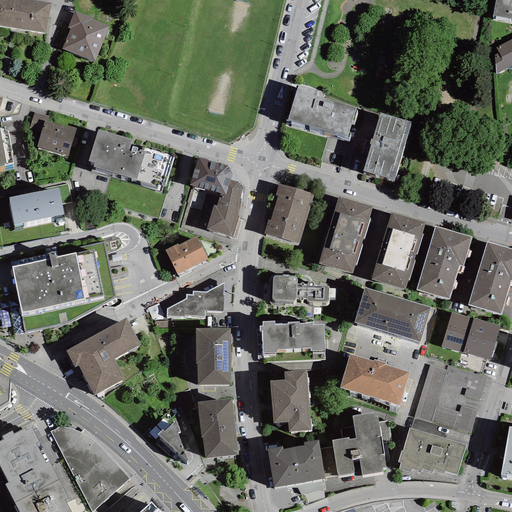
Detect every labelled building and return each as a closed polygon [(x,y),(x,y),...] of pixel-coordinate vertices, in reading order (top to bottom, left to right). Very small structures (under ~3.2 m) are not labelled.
[(51,3),(33,0),(0,0),(0,25),(46,33),(51,3)] [(511,0),(495,0),(493,16),(511,19),(511,0)] [(109,26),(93,20),(93,18),(74,11),(68,28),(70,29),(61,49),(94,62),(109,26)] [(498,53),(494,55),(496,74),(511,66),(511,38),(495,47),(498,53)] [(297,90),(288,120),(326,131),(330,131),(347,137),(356,108),(323,98),(324,93),(298,85),(297,90)] [(29,130),(41,133),(45,120),(48,121),(49,117),(34,112),(29,130)] [(411,122),(380,113),(372,139),(371,139),(369,144),(371,145),(363,170),(393,180),(411,122)] [(48,121),(45,120),(41,133),(37,147),(68,156),(76,130),(77,128),(68,126),(67,127),(48,121)] [(0,127),(0,166),(5,166),(5,164),(13,163),(11,153),(13,152),(8,131),(5,131),(4,127),(0,127)] [(132,140),(98,129),(88,161),(94,163),(93,167),(143,182),(142,186),(161,192),(164,182),(166,182),(174,156),(145,148),(144,151),(139,150),(139,151),(136,151),(137,148),(133,146),(131,151),(129,151),(132,140)] [(197,157),(189,185),(220,193),(225,195),(230,180),(232,174),(228,166),(197,157)] [(238,182),(230,180),(225,195),(220,193),(217,206),(213,205),(206,229),(231,237),(232,235),(233,236),(239,217),(238,216),(242,188),(238,182)] [(313,194),(278,184),(275,195),(277,196),(270,221),(268,220),(264,234),(298,244),(313,194)] [(59,188),(8,198),(14,225),(64,215),(59,188)] [(373,207),(338,197),(318,264),(353,274),(373,207)] [(425,222),(391,212),(371,280),(405,290),(425,222)] [(183,226),(196,228),(199,215),(186,213),(183,226)] [(472,237),(435,226),(416,290),(450,299),(459,266),(464,267),(472,237)] [(166,251),(177,274),(208,260),(197,236),(178,245),(178,244),(165,250),(166,251)] [(511,249),(486,242),(468,305),(501,315),(511,281),(511,249)] [(11,266),(21,313),(104,296),(94,249),(76,253),(56,257),(55,251),(48,253),(49,258),(11,266)] [(299,284),(297,284),(297,280),(297,278),(295,277),(275,276),(273,277),(272,278),(272,298),(272,300),(274,301),(293,301),(295,301),(296,300),(296,299),(296,298),(299,298),(299,299),(300,300),(301,300),(302,300),(303,299),(306,299),(306,301),(308,302),(326,303),(327,302),(328,302),(329,300),(329,298),(335,298),(335,289),(329,288),(329,287),(328,287),(327,286),(314,286),(314,285),(314,283),(312,281),(309,281),(307,283),(307,284),(304,284),(303,283),(302,283),(301,283),(300,283),(299,284)] [(224,283),(207,291),(192,291),(192,294),(186,294),(186,300),(167,309),(166,317),(185,318),(186,316),(204,317),(204,311),(224,312),(225,295),(223,295),(224,283)] [(430,306),(364,287),(354,322),(420,341),(430,306)] [(149,305),(153,318),(164,315),(161,302),(149,305)] [(500,326),(451,312),(441,346),(490,360),(500,326)] [(114,359),(141,344),(126,318),(66,351),(75,367),(78,365),(95,395),(125,379),(114,359)] [(262,331),(263,353),(277,352),(277,350),(310,348),(310,351),(325,350),(324,324),(313,325),(313,323),(299,323),(299,322),(287,322),(287,324),(274,324),(274,321),(262,321),(262,326),(259,326),(259,332),(262,331)] [(231,328),(195,328),(196,364),(197,364),(197,385),(231,385),(231,328)] [(373,361),(349,354),(339,388),(399,406),(409,372),(386,365),(386,363),(373,359),(373,361)] [(446,370),(430,365),(414,417),(470,434),(487,377),(448,365),(446,370)] [(311,430),(306,369),(283,371),(284,379),(270,381),(273,424),(288,423),(288,432),(311,430)] [(9,375),(0,370),(0,401),(9,396),(9,375)] [(232,398),(197,402),(201,437),(202,437),(205,458),(238,455),(232,398)] [(356,438),(350,439),(349,437),(332,440),(338,475),(355,473),(353,459),(359,458),(362,475),(383,472),(383,468),(386,467),(382,443),(391,442),(388,420),(379,422),(378,415),(374,416),(374,413),(353,416),(356,438)] [(162,429),(157,435),(187,462),(188,461),(178,433),(180,432),(175,418),(172,419),(173,422),(164,432),(162,429)] [(5,479),(14,498),(59,474),(49,457),(46,458),(36,439),(39,438),(31,423),(26,425),(25,423),(14,430),(12,426),(2,431),(4,435),(0,437),(0,462),(8,478),(5,479)] [(60,426),(51,431),(92,510),(129,478),(101,446),(92,438),(80,432),(71,428),(60,426)] [(511,426),(509,426),(501,474),(511,476),(511,426)] [(457,475),(466,445),(409,428),(402,451),(401,451),(397,462),(400,463),(399,469),(410,473),(411,469),(421,472),(422,469),(432,472),(433,469),(444,473),(445,471),(457,475)] [(275,488),(296,484),(323,480),(325,479),(318,440),(303,443),(304,446),(283,449),(282,447),(268,449),(275,488)] [(68,493),(59,474),(14,498),(21,511),(73,511),(65,495),(68,493)] [(325,489),(323,480),(296,484),(301,495),(305,494),(323,489),(325,489)] [(325,498),(323,489),(305,494),(308,504),(325,498)] [(164,511),(151,498),(135,511),(164,511)]
